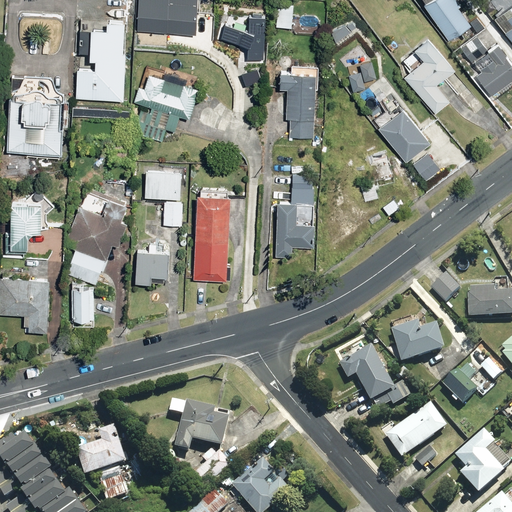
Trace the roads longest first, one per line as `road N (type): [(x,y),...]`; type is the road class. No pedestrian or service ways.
road 1 (secondary): [(511,170),(350,291),(244,332)]
road 2 (secondary): [(244,332),(8,395)]
road 3 (residential): [(394,511),(287,393),(244,332)]
